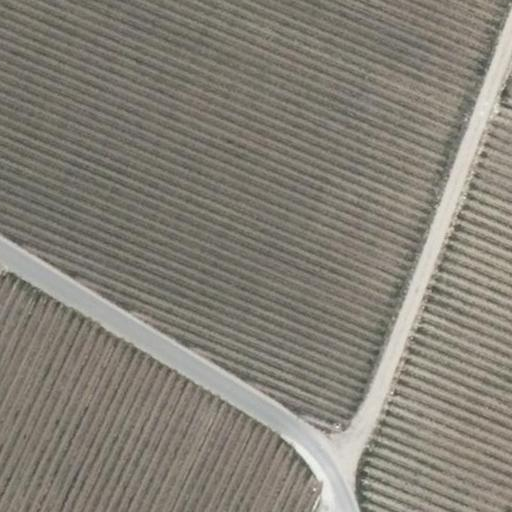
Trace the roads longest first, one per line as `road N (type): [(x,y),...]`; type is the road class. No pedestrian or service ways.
road 1 (track): [(511,1),(364,436),(328,511)]
road 2 (unclassified): [(340,511),(336,496),(263,409),(0,244)]
